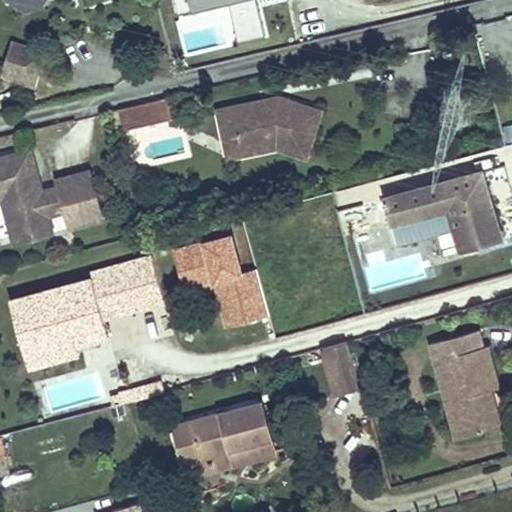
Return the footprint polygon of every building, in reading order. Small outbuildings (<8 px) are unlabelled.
[(11,0),(12,4),(32,15),(45,11),(50,0),(11,0)] [(174,0),(179,19),(231,6),(241,47),(267,40),(257,0),(174,0)] [(44,68),(47,56),(14,46),(11,58),(44,68)] [(44,68),(11,58),(4,80),(37,89),(44,68)] [(136,108),(123,111),(128,130),(175,118),(170,99),(136,108)] [(334,114),(291,101),(289,109),(275,104),(229,111),(236,142),(255,138),(258,152),(276,148),(295,154),(319,161),(334,114)] [(291,101),(275,104),(289,109),(291,101)] [(255,138),(236,142),(241,165),(295,154),(276,148),(258,152),(255,138)] [(32,151),(25,153),(35,189),(43,192),(32,151)] [(110,224),(95,171),(58,181),(60,188),(43,192),(35,189),(25,153),(0,159),(0,201),(2,201),(14,243),(39,236),(41,243),(60,238),(56,221),(73,217),(77,234),(110,224)] [(487,178),(399,204),(407,232),(454,219),(465,258),(508,245),(487,178)] [(39,236),(14,243),(16,250),(41,243),(39,236)] [(107,317),(168,300),(155,255),(93,272),(95,277),(14,300),(28,351),(79,337),(76,330),(88,327),(109,322),(107,317)] [(88,327),(76,330),(79,337),(90,334),(92,342),(112,336),(109,322),(88,327)] [(484,329),(431,342),(436,362),(447,359),(457,399),(447,403),(457,439),(492,430),(483,394),(494,391),(500,390),(484,329)] [(79,337),(28,351),(32,366),(82,352),(79,337)] [(346,344),(322,350),(335,394),(359,387),(346,344)] [(447,359),(436,362),(447,403),(457,399),(447,359)] [(483,394),(492,430),(504,428),(494,391),(483,394)] [(265,404),(177,427),(187,467),(234,454),(237,464),(279,453),(265,404)]
